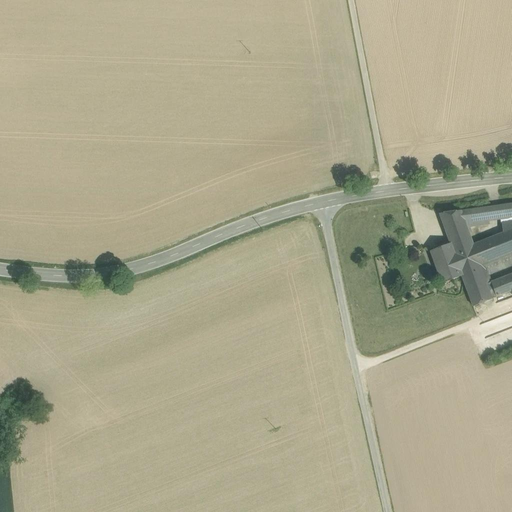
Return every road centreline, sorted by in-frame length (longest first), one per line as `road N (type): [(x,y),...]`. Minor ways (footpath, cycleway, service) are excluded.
road 1 (secondary): [(324,200),(105,275),(0,268)]
road 2 (unclassified): [(324,200),(386,511)]
road 3 (unclassified): [(351,0),(384,190)]
road 4 (secondary): [(511,179),(384,190)]
